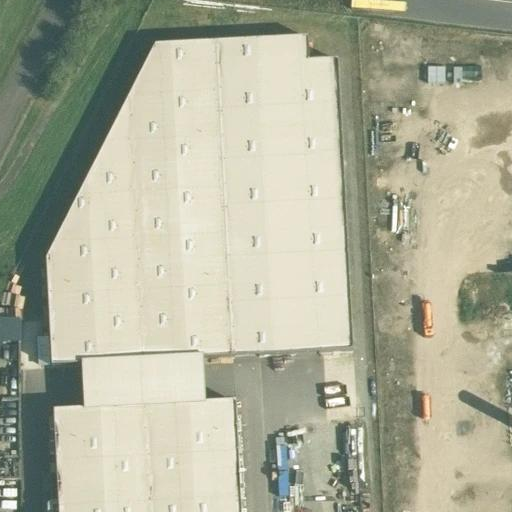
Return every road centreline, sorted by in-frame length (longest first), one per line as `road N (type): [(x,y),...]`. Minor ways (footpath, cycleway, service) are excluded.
road 1 (track): [(0,197),(120,0)]
road 2 (track): [(0,136),(67,0)]
